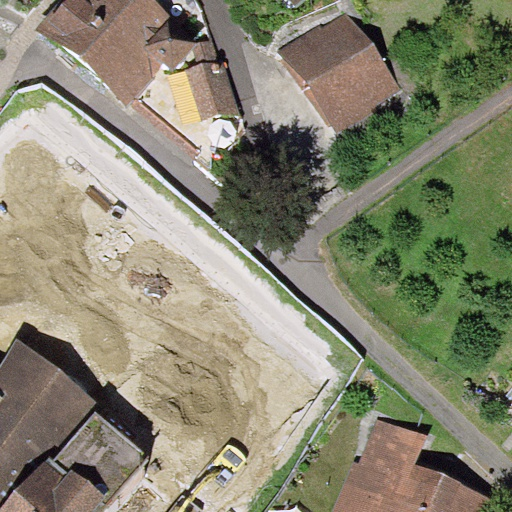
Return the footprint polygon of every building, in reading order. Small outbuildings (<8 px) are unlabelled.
[(131,0),(70,0),(41,36),(111,94),(118,100),(173,35),(131,0)] [(342,25),(287,57),(329,127),(383,96),(342,25)] [(161,106),(203,142),(236,104),(194,68),(161,106)] [(15,354),(0,377),(0,511),(15,511),(55,451),(92,405),(15,354)] [(108,492),(144,453),(92,405),(55,451),(108,492)] [(144,453),(209,511),(212,511),(246,475),(178,415),(144,453)] [(462,511),(470,489),(404,465),(412,445),(375,432),(346,511),(462,511)] [(55,451),(15,511),(209,511),(144,453),(108,492),(55,451)]
